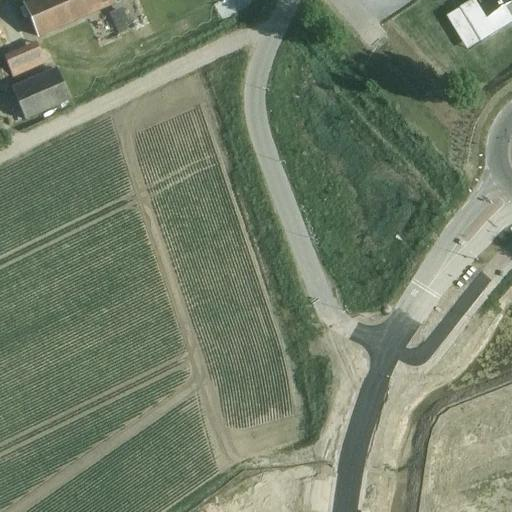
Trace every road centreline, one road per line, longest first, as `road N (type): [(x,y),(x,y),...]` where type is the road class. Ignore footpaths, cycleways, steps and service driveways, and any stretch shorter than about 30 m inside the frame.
road 1 (unclassified): [(287,0),(251,93),(254,124),(323,303),(352,334),(385,347)]
road 2 (tertiary): [(345,498),(385,347)]
